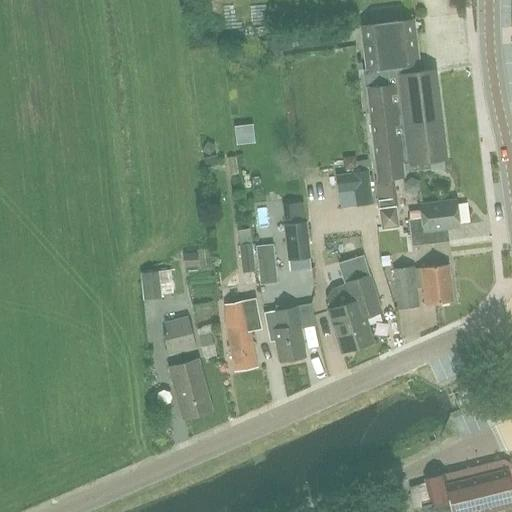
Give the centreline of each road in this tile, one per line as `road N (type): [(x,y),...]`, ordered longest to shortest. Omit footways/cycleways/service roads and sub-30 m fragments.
road 1 (unclassified): [(511,318),(64,511)]
road 2 (unclassified): [(317,511),(511,424)]
road 3 (tertiary): [(511,179),(491,69),(489,0)]
